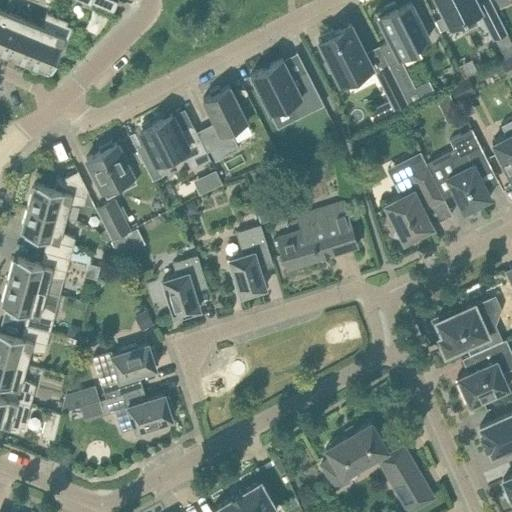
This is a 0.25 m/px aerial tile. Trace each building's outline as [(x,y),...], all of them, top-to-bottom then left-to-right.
[(395,0),(375,10),(390,38),(379,44),(389,63),(403,91),(408,101),(410,105),(435,92),(429,78),(415,85),(401,58),(399,55),(418,46),(416,43),(429,37),(411,1),(399,7),(395,0)] [(437,0),(445,14),(450,25),(459,21),(463,29),(477,22),(472,14),(480,10),(494,38),(507,31),(491,0),(478,0),(479,1),(477,2),(476,0),(437,0)] [(86,27),(99,33),(107,14),(94,9),(86,27)] [(0,18),(0,51),(7,54),(22,17),(4,10),(0,18)] [(41,25),(26,62),(44,69),(45,68),(49,69),(50,67),(51,68),(60,46),(63,48),(72,26),(66,23),(67,19),(47,11),(41,25)] [(445,14),(438,17),(444,28),(450,25),(445,14)] [(7,54),(26,62),(41,25),(22,17),(7,54)] [(318,39),(340,82),(372,65),(351,22),(334,31),(332,27),(320,33),(322,37),(318,39)] [(511,53),(500,59),(506,72),(507,76),(511,73),(511,53)] [(269,111),(289,100),(298,116),(324,103),(306,69),(292,76),(282,57),(270,63),(271,65),(263,69),(262,67),(250,73),(269,111)] [(500,59),(491,64),(495,72),(497,76),(506,72),(500,59)] [(389,65),(375,72),(394,108),(408,101),(403,91),(389,63),(388,64),(389,65)] [(468,76),(450,85),(456,98),(474,89),(468,76)] [(209,147),(215,159),(239,147),(230,128),(247,120),(229,84),(221,88),(219,84),(209,90),(211,93),(203,97),(224,139),(209,147)] [(506,134),(492,141),(511,180),(511,117),(501,123),(506,134)] [(210,158),(193,124),(181,131),(176,121),(170,124),(164,122),(162,118),(151,124),(149,120),(141,125),(142,128),(140,129),(156,161),(172,153),(176,162),(186,157),(191,167),(210,158)] [(456,170),(446,175),(463,209),(490,196),(474,163),(485,157),(488,162),(489,162),(471,127),(449,138),(457,153),(449,157),(456,170)] [(365,128),(352,134),(359,148),(368,143),(370,136),(365,128)] [(339,139),(336,130),(323,134),(326,143),(335,141),(339,139)] [(86,156),(106,197),(116,192),(112,184),(133,173),(125,157),(127,155),(120,142),(118,144),(116,141),(113,142),(111,138),(98,145),(100,149),(86,156)] [(135,151),(130,153),(135,163),(140,160),(135,151)] [(401,193),(385,202),(404,240),(432,225),(424,207),(444,197),(427,163),(426,164),(422,155),(418,157),(422,166),(410,171),(411,172),(395,181),(401,193)] [(289,157),(274,162),(279,177),(294,173),(289,157)] [(32,187),(27,206),(65,216),(69,203),(84,203),(88,189),(77,169),(61,177),(64,182),(62,189),(37,182),(37,184),(34,183),(33,187),(32,187)] [(214,171),(206,174),(212,188),(220,184),(214,171)] [(97,207),(112,236),(131,225),(116,196),(97,207)] [(194,200),(183,203),(186,214),(198,211),(194,200)] [(303,229),(278,237),(287,266),(357,244),(343,200),(298,214),(303,229)] [(264,203),(255,206),(260,221),(269,218),(264,203)] [(65,216),(27,206),(20,230),(22,231),(22,229),(24,230),(24,231),(47,237),(43,250),(70,256),(75,236),(62,229),(65,216)] [(243,253),(229,257),(240,294),(265,286),(259,264),(272,260),(260,222),(235,230),(243,253)] [(14,255),(7,279),(46,289),(49,276),(64,277),(70,256),(43,250),(40,262),(17,256),(17,257),(15,257),(15,255),(14,255)] [(177,274),(163,278),(174,315),(199,307),(192,285),(206,281),(197,253),(173,261),(177,274)] [(27,311),(24,323),(50,330),(55,310),(42,303),(46,289),(7,279),(0,304),(2,304),(3,302),(5,303),(4,305),(27,311)] [(465,344),(470,353),(489,345),(484,335),(488,333),(482,322),(491,318),(495,308),(490,296),(456,311),(455,308),(432,318),(440,336),(438,336),(445,352),(465,344)] [(0,356),(26,363),(30,349),(45,350),(50,330),(24,323),(21,335),(0,329),(0,356)] [(489,345),(470,353),(461,357),(462,358),(475,352),(481,364),(457,375),(459,379),(456,380),(464,400),(468,398),(470,403),(509,385),(502,371),(511,367),(511,351),(506,337),(489,345)] [(156,367),(154,362),(158,361),(153,344),(149,346),(148,341),(111,353),(109,348),(92,354),(106,396),(138,386),(134,373),(156,367)] [(26,363),(0,356),(0,382),(7,384),(4,396),(30,403),(36,383),(22,376),(26,363)] [(174,411),(169,395),(165,396),(164,392),(142,399),(138,386),(106,396),(99,398),(99,399),(103,413),(115,409),(121,430),(134,426),(135,429),(172,417),(170,413),(174,411)] [(30,403),(4,396),(0,394),(0,426),(19,431),(22,419),(22,418),(27,408),(29,408),(30,403)] [(48,408),(41,434),(54,438),(61,412),(48,408)] [(511,410),(498,417),(479,425),(483,432),(480,433),(486,447),(489,445),(492,453),(511,443),(511,410)] [(320,463),(336,489),(350,480),(346,473),(387,448),(371,420),(326,447),(331,456),(320,463)] [(409,453),(392,464),(404,484),(396,489),(409,511),(434,496),(409,453)] [(511,473),(503,478),(511,498),(511,473)] [(215,511),(264,511),(275,506),(260,481),(213,508),(215,511)]
